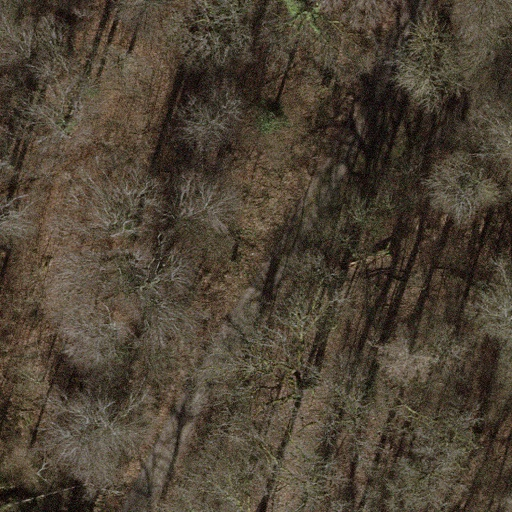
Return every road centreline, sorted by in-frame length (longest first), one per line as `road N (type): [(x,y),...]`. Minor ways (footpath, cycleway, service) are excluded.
road 1 (track): [(315,190),(133,511)]
road 2 (track): [(511,91),(315,190)]
road 3 (track): [(423,0),(315,190)]
